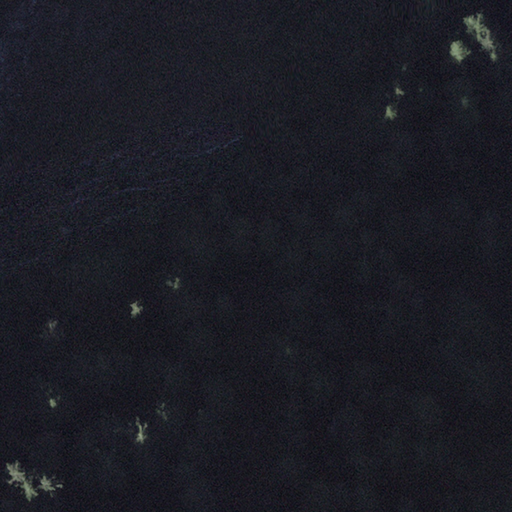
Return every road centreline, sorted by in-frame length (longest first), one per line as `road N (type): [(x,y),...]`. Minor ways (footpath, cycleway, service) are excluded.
road 1 (tertiary): [(0,455),(33,457),(511,373)]
road 2 (unclassified): [(0,305),(53,294),(129,251),(401,0)]
